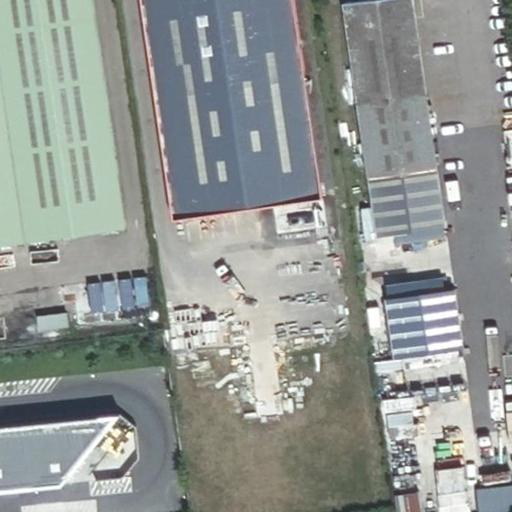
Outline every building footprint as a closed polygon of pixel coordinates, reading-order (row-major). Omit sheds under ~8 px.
[(0,0),(0,246),(126,227),(92,0),(0,0)] [(294,0),(142,0),(175,220),(323,198),(294,0)] [(428,93),(413,0),(367,0),(345,3),(360,103),(428,93)] [(428,93),(360,103),(370,175),(438,165),(428,93)] [(442,175),(372,183),(378,236),(448,228),(442,175)] [(74,304),(77,327),(125,321),(121,287),(79,292),(81,304),(74,304)] [(458,289),(387,299),(395,356),(466,346),(458,289)] [(38,332),(68,329),(66,314),(36,318),(38,332)] [(116,415),(0,426),(0,489),(61,483),(116,415)]
